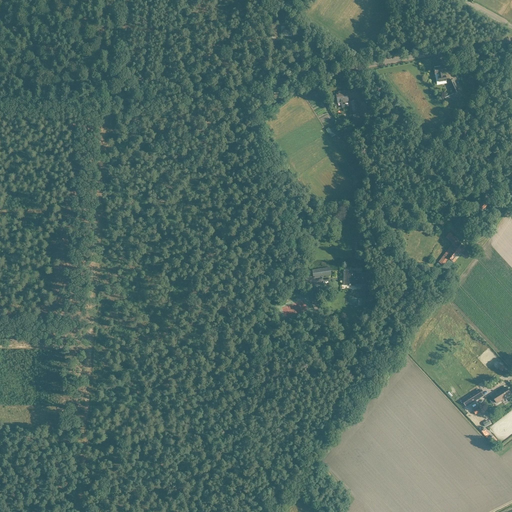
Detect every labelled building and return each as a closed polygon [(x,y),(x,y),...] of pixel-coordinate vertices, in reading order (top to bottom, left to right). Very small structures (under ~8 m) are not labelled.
[(435,77),(436,78),(438,78),(439,82),(446,81),(445,76),(443,76),(441,67),(434,68),(435,77)] [(449,83),(454,94),(445,98),(447,104),(461,98),(453,80),(449,83)] [(342,109),(349,107),(351,116),(361,114),(358,100),(353,101),(353,100),(348,101),(346,91),(338,92),(338,95),(335,95),(336,101),(337,101),(337,104),(341,103),(342,109)] [(482,202),(477,210),(480,212),(481,211),(482,211),(486,205),(487,206),(489,203),(485,200),(483,203),(482,202)] [(453,227),(451,231),(458,237),(461,233),(453,227)] [(448,235),(446,238),(453,243),(455,245),(446,257),(449,259),(453,262),(455,259),(460,252),(461,253),(465,248),(457,242),(458,240),(453,236),(451,237),(448,235)] [(331,275),(330,267),(312,270),(313,278),(331,275)] [(347,283),(347,284),(349,285),(349,286),(350,286),(351,285),(363,285),(363,286),(362,291),(363,291),(363,292),(361,292),(361,297),(366,298),(367,292),(365,292),(367,292),(368,286),(366,286),(366,285),(366,286),(367,274),(356,273),(356,271),(345,270),(345,274),(344,274),(343,283),(347,283)] [(417,291),(413,286),(403,293),(407,298),(417,291)] [(511,394),(507,387),(493,396),(497,403),(511,394)] [(462,400),(466,407),(484,396),(479,389),(462,400)] [(491,429),(494,434),(500,431),(497,426),(491,429)]
